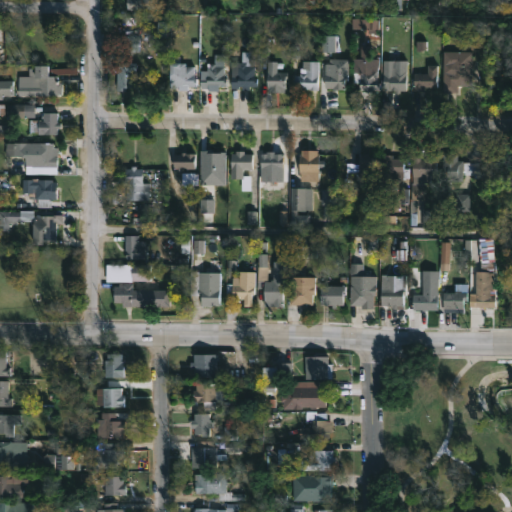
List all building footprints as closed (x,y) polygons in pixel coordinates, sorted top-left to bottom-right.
[(156,0),(156,8),(125,8),(125,0),(156,0)] [(141,55),(141,38),(122,38),(122,55),(141,55)] [(254,50),(254,76),(257,76),(257,85),(239,85),(239,88),(230,88),(230,74),(236,74),(236,65),(238,65),(238,62),(242,62),(242,50),(254,50)] [(447,92),(442,92),(443,50),(467,51),(467,85),(458,85),(457,92),(447,92)] [(371,56),(370,69),(377,69),(377,80),(379,80),(379,88),(358,87),(359,56),(371,56)] [(393,60),(394,69),(398,69),(399,62),(406,62),(406,90),(399,90),(399,92),(395,92),(395,90),(390,90),(390,103),(381,103),(380,90),(382,90),(383,58),(393,58),(393,60)] [(318,60),(318,88),(294,88),(294,73),(298,73),(298,71),(306,71),(306,60),(318,60)] [(184,61),(184,65),(193,65),(193,76),(196,76),(196,85),(187,85),(187,88),(178,88),(178,85),(175,85),(175,87),(170,87),(170,84),(168,84),(169,61),(184,61)] [(136,64),(136,70),(132,70),(132,86),(125,86),(125,90),(115,90),(115,69),(113,69),(113,62),(136,62),(136,64)] [(215,62),(215,65),(224,65),(224,76),(226,76),(226,85),(214,86),(214,89),(200,89),(200,69),(207,69),(207,62),(215,62)] [(422,89),(414,89),(414,73),(427,72),(427,63),(437,63),(437,85),(422,85),(422,89)] [(337,64),(337,72),(346,72),(345,88),(326,88),(327,71),(329,72),(329,64),(337,64)] [(52,66),(52,76),(60,77),(59,97),(19,95),(19,85),(33,85),(33,79),(30,79),(30,68),(38,69),(38,66),(52,66)] [(273,69),(275,70),(287,71),(285,91),(266,90),(267,69),(273,69)] [(0,80),(14,81),(14,94),(3,94),(3,100),(0,99),(0,80)] [(16,117),(16,119),(8,118),(8,104),(37,104),(37,117),(16,117)] [(59,114),(59,123),(63,123),(63,129),(59,129),(59,135),(39,134),(39,132),(30,132),(30,120),(45,120),(43,119),(43,115),(45,115),(45,113),(59,114)] [(53,141),(53,146),(57,146),(56,172),(30,171),(31,153),(36,153),(36,152),(26,152),(26,154),(12,154),(12,146),(6,146),(6,141),(53,141)] [(245,149),(244,153),(251,154),(251,160),(252,160),(252,169),(243,168),(242,174),(251,175),(251,190),(241,190),(241,177),(231,177),(231,153),(236,153),(236,149),(245,149)] [(316,149),(316,152),(319,152),(320,180),(300,180),(300,149),(316,149)] [(185,151),(194,152),(194,167),(182,167),(182,170),(172,168),(173,153),(181,153),(181,151),(185,151)] [(283,152),(283,176),(274,176),(274,167),(260,167),(260,152),(267,152),(267,155),(270,155),(270,153),(273,152),(283,152)] [(473,169),(473,173),(465,173),(464,180),(442,179),(443,152),(458,153),(457,158),(462,158),(462,160),(480,161),(479,169),(473,169)] [(373,153),(372,184),(363,184),(362,193),(351,193),(351,180),(346,180),(346,162),(358,163),(359,153),(373,153)] [(403,157),(403,182),(398,182),(397,189),(380,188),(381,153),(392,154),(392,157),(403,157)] [(436,154),(436,176),(430,176),(430,182),(411,181),(412,154),(420,155),(420,158),(425,158),(425,153),(436,154)] [(137,165),(136,167),(143,167),(143,182),(148,182),(148,199),(125,199),(124,167),(131,167),(131,165),(137,165)] [(40,178),(40,180),(60,181),(59,199),(52,199),(52,208),(39,207),(39,199),(36,199),(36,193),(23,193),(24,179),(40,178)] [(417,199),(418,223),(411,223),(412,207),(410,207),(411,183),(427,183),(427,199),(417,199)] [(293,209),(291,209),(291,186),(305,186),(305,209),(293,209)] [(0,211),(22,212),(22,221),(9,221),(9,231),(0,230),(0,211)] [(64,215),(64,224),(58,224),(58,228),(62,228),(61,244),(50,242),(49,245),(35,244),(35,215),(64,215)] [(145,240),(145,257),(123,257),(124,234),(137,234),(137,239),(145,240)] [(267,280),(277,278),(277,281),(284,281),(283,306),(264,306),(264,281),(257,281),(259,252),(269,252),(269,265),(267,265),(267,280)] [(493,259),(494,289),(490,289),(490,295),(494,295),(494,306),(475,306),(476,270),(480,270),(480,259),(493,259)] [(235,260),(235,277),(245,277),(245,285),(256,285),(255,294),(252,294),(252,305),(244,305),(245,298),(241,298),(241,296),(226,296),(228,260),(235,260)] [(376,275),(375,294),(373,294),(373,308),(361,308),(361,305),(349,304),(351,262),(363,263),(363,274),(376,275)] [(151,281),(131,280),(132,263),(151,264),(151,281)] [(221,271),(220,306),(202,306),(202,295),(190,295),(191,271),(221,271)] [(404,294),(404,306),(392,308),(392,305),(381,304),(381,276),(386,276),(386,273),(406,274),(406,294),(404,294)] [(312,293),(312,304),(305,304),(305,308),(301,308),(301,304),(290,304),(290,276),(314,276),(314,293),(312,293)] [(129,281),(131,282),(131,289),(139,289),(139,287),(143,287),(143,289),(169,288),(168,305),(120,305),(120,301),(112,301),(112,285),(121,285),(121,282),(129,281)] [(435,281),(435,285),(436,285),(436,308),(413,308),(413,294),(423,294),(423,284),(428,285),(429,281),(435,281)] [(323,304),(320,304),(320,284),(345,285),(345,293),(342,293),(342,304),(323,304)] [(461,290),(461,291),(467,291),(467,299),(464,299),(464,307),(443,306),(444,291),(461,290)] [(0,349),(6,350),(6,367),(10,367),(10,375),(0,375),(0,349)] [(123,365),(123,366),(126,366),(126,375),(90,375),(90,360),(107,360),(107,353),(123,353),(123,365)] [(217,369),(217,376),(194,376),(194,368),(189,368),(189,361),(193,361),(193,353),(217,353),(217,369)] [(327,355),(327,363),(332,363),(332,379),(304,378),(304,355),(327,355)] [(0,379),(8,379),(8,397),(12,397),(12,405),(0,405),(0,379)] [(222,382),(222,401),(214,401),(215,409),(202,410),(202,402),(194,402),(194,393),(193,393),(193,389),(196,389),(196,382),(222,382)] [(321,385),(328,386),(328,397),(325,397),(325,407),(300,407),(300,409),(291,408),(292,387),(321,387),(321,385)] [(121,388),(121,395),(124,395),(124,406),(95,405),(95,388),(121,388)] [(0,410),(1,410),(1,413),(15,414),(15,435),(4,435),(4,433),(0,432),(0,410)] [(116,411),(127,412),(127,419),(125,419),(125,432),(123,432),(123,437),(97,437),(97,418),(101,418),(101,411),(116,411)] [(326,412),(326,419),(332,420),(331,442),(298,442),(298,427),(310,427),(311,419),(316,419),(316,412),(326,412)] [(209,424),(209,435),(194,434),(194,430),(190,428),(191,419),(193,418),(193,413),(209,413),(209,424)] [(25,458),(25,466),(0,465),(0,440),(26,441),(25,458)] [(122,449),(123,455),(125,455),(125,466),(95,467),(95,449),(103,448),(103,442),(117,442),(117,448),(122,449)] [(216,446),(216,467),(193,467),(193,458),(190,458),(191,451),(194,451),(193,447),(216,446)] [(334,470),(300,469),(300,459),(309,459),(309,450),(334,450),(334,470)] [(0,471),(9,471),(9,478),(22,478),(22,497),(0,497),(0,471)] [(227,474),(228,485),(227,485),(227,491),(242,493),(242,500),(217,500),(217,492),(194,492),(194,473),(227,474)] [(123,475),(123,483),(126,482),(127,493),(122,493),(122,494),(103,494),(104,485),(98,485),(98,476),(123,475)] [(331,487),(331,501),(302,500),(302,497),(304,497),(304,482),(312,482),(312,475),(334,475),(334,487),(331,487)] [(0,511),(0,502),(32,502),(32,511),(0,511)] [(194,511),(194,507),(225,507),(225,502),(240,502),(240,511),(194,511)] [(116,508),(125,508),(125,511),(96,511),(96,509),(103,509),(103,503),(116,503),(116,508)]
